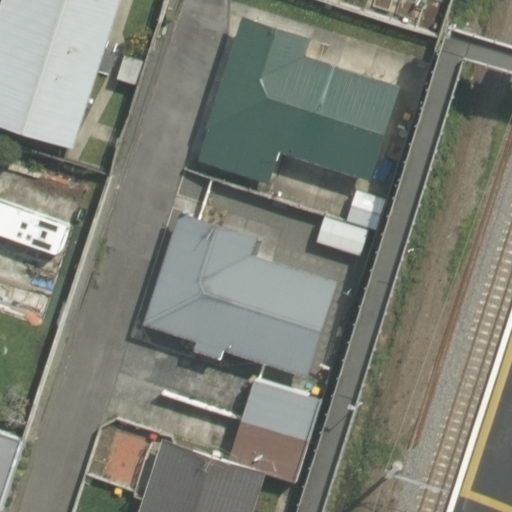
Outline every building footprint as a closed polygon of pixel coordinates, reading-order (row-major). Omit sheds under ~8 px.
[(10,0),(0,33),(0,123),(81,148),(127,0),(10,0)] [(244,17),(201,158),(273,181),(281,155),(369,182),(400,84),(306,54),(311,37),(244,17)] [(140,83),(146,61),(127,55),(121,77),(140,83)] [(0,159),(0,316),(41,331),(89,189),(0,159)] [(217,210),(264,224),(273,193),(226,179),(217,210)] [(347,190),(337,218),(373,231),(383,203),(347,190)] [(146,318),(311,374),(342,281),(254,251),(259,237),(182,212),(146,318)] [(232,460),(300,482),(326,399),(258,378),(232,460)] [(0,511),(2,511),(25,440),(0,432),(0,511)] [(143,511),(256,511),(269,474),(167,440),(143,511)]
